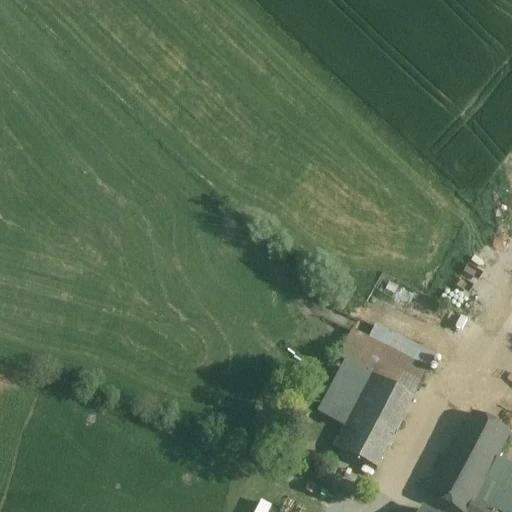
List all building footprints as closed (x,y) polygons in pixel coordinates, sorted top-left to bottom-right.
[(374,333),(357,325),(344,355),(374,370),(420,392),(440,350),(383,317),(374,333)] [(511,335),(489,370),(511,385),(511,335)] [(420,392),(374,370),(350,419),(362,425),(349,447),(384,465),(420,392)] [(511,436),(511,435),(474,416),(430,500),(452,511),(472,511),(478,501),(511,436)] [(164,452),(161,464),(208,478),(211,466),(164,452)] [(499,511),(478,501),(472,511),(499,511)]
